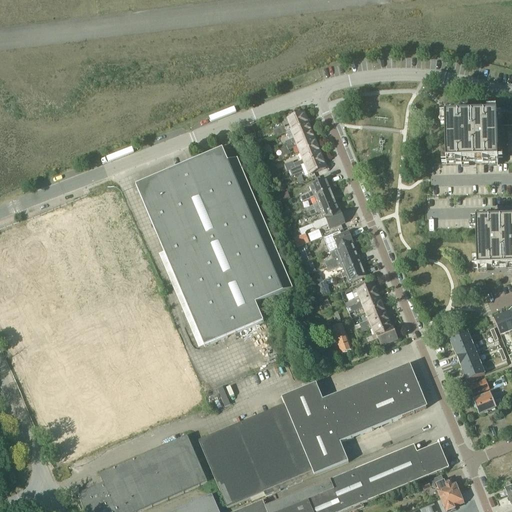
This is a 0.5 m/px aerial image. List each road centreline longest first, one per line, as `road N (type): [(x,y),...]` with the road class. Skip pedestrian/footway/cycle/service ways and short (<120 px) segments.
road 1 (residential): [(469,462),(317,89)]
road 2 (residential): [(0,212),(317,89)]
road 3 (residential): [(317,89),(364,77),(428,75),(511,94)]
road 4 (unclassified): [(48,491),(0,378)]
